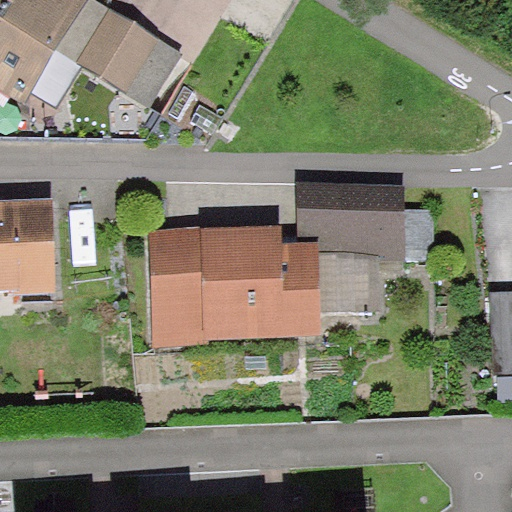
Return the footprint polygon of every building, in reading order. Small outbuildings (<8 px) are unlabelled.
[(0,0),(0,87),(29,104),(60,52),(91,0),(0,0)] [(184,55),(93,0),(91,0),(60,52),(152,107),(184,55)] [(407,184),(301,182),(300,246),(320,246),(320,254),(382,253),(382,259),(405,260),(407,209),(407,184)] [(0,291),(55,290),(53,199),(0,200),(0,291)] [(435,210),(407,209),(405,260),(433,261),(435,210)] [(157,340),(323,334),(323,311),(381,311),(382,259),(382,253),(320,254),(320,246),(300,246),(283,247),(282,229),(206,232),(205,229),(153,231),(157,340)] [(511,293),(492,295),(496,376),(511,375),(511,293)]
